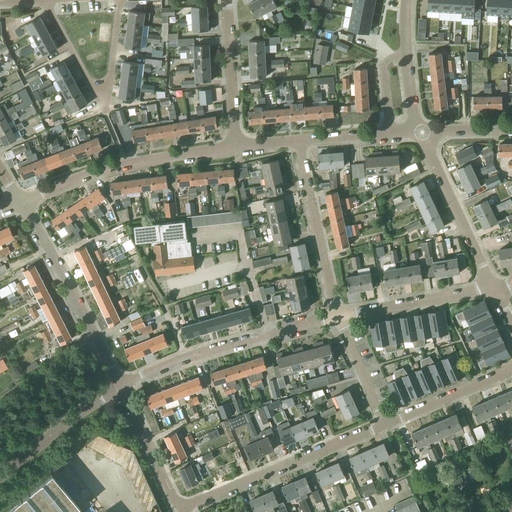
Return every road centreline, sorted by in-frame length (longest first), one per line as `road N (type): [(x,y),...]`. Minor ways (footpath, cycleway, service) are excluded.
road 1 (residential): [(120,387),(184,357),(337,318)]
road 2 (residential): [(20,203),(103,169),(235,146)]
road 3 (residential): [(179,511),(385,424)]
road 4 (residential): [(120,387),(20,203)]
road 5 (residential): [(43,0),(89,84),(99,88),(108,81),(119,0)]
road 6 (residential): [(337,318),(298,140)]
road 7 (residential): [(492,289),(421,132)]
road 8 (residential): [(337,318),(492,289)]
road 9 (residential): [(0,476),(120,387)]
road 10 (residential): [(235,146),(227,0)]
road 11 (residential): [(385,424),(511,369)]
road 12 (residential): [(177,511),(120,387)]
